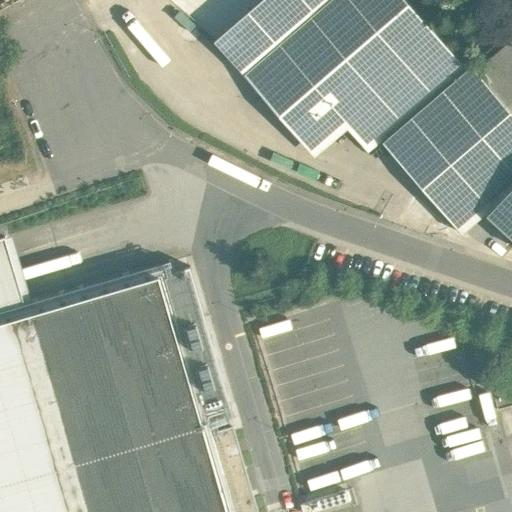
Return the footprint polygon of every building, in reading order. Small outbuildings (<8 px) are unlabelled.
[(260,0),(223,32),(262,76),(350,0),(260,0)] [(407,0),(350,0),(262,76),(301,121),(293,128),(302,139),(310,132),(314,137),(345,112),(436,33),(407,0)] [(436,33),(345,112),(376,148),(383,142),(467,70),(436,33)] [(511,38),(477,69),(511,110),(511,38)] [(467,70),(383,142),(461,232),(500,199),(502,198),(511,186),(511,110),(477,69),(476,70),(473,66),(467,70)] [(511,186),(502,198),(511,188),(511,186)] [(511,188),(502,198),(500,199),(487,213),(511,235),(511,188)] [(258,511),(233,426),(206,433),(160,274),(28,313),(6,236),(0,237),(0,511),(258,511)]
